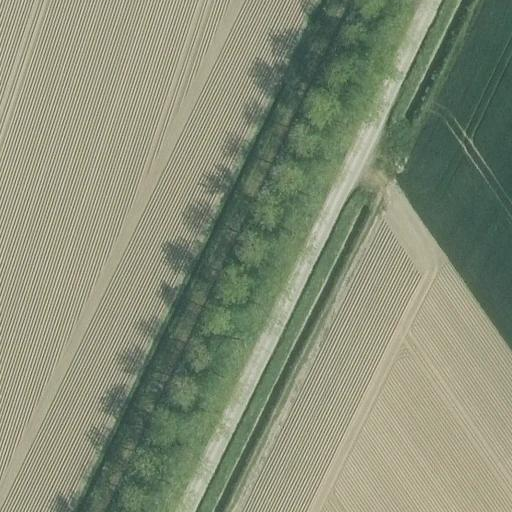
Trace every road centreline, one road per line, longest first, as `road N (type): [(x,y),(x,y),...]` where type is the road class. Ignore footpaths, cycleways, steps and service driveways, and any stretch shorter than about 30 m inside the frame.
road 1 (track): [(332,0),(86,511)]
road 2 (unclassified): [(183,511),(427,0)]
